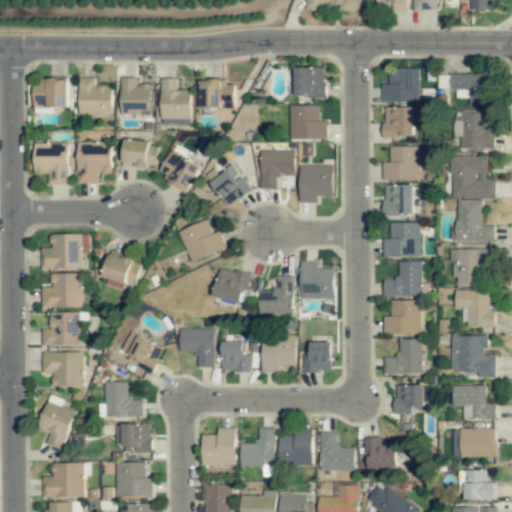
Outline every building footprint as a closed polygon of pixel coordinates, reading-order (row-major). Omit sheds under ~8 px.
[(360,0),(307,0),(308,11),(324,11),(324,9),(360,10),(360,0)] [(408,0),(378,0),(379,2),(392,3),(391,11),(408,11),(408,0)] [(414,0),(415,10),(437,11),(436,0),(414,0)] [(468,0),(468,10),(494,11),(494,0),(468,0)] [(295,67),(296,98),(326,97),(325,67),(295,67)] [(419,69),(388,70),(389,84),(382,84),(382,103),(419,102),(419,69)] [(468,105),(490,106),(491,75),(450,74),(449,90),(456,90),(456,98),(469,98),(468,105)] [(112,115),(111,85),(95,86),(95,78),(78,78),(79,115),(112,115)] [(150,115),(151,84),(136,84),(136,78),(121,78),(120,115),(150,115)] [(191,90),(177,90),(177,78),(161,78),(161,125),(190,125),(191,90)] [(235,108),(234,84),(227,85),(227,78),(201,79),(201,109),(235,108)] [(68,79),(33,80),(34,108),(68,108),(68,79)] [(319,105),(289,105),(290,140),(327,139),(327,120),(320,120),(319,105)] [(383,137),(413,137),(414,107),(384,107),(383,137)] [(494,128),(486,128),(486,111),(461,110),(460,150),(493,151),(494,128)] [(123,166),(156,168),(157,142),(124,141),(123,166)] [(111,174),(112,143),(77,142),(77,183),(98,183),(98,174),(111,174)] [(69,143),(34,143),(33,174),(48,175),(48,183),(68,184),(69,143)] [(419,180),(419,146),(389,146),(389,162),(383,162),(383,180),(419,180)] [(201,165),(170,150),(157,178),(188,192),(201,165)] [(294,150),(260,151),(260,189),(278,188),(278,174),(295,174),(294,150)] [(487,156),(452,156),(451,197),(495,197),(495,179),(487,179),(487,156)] [(251,189),(232,165),(209,182),(228,207),(251,189)] [(333,165),(299,165),(300,203),(319,202),(318,197),(334,196),(333,165)] [(413,185),(384,185),(384,215),(414,214),(413,185)] [(482,200),(456,199),(456,242),(495,242),(495,226),(482,225),(482,200)] [(220,231),(212,234),(207,220),(179,229),(190,262),(226,250),(220,231)] [(420,222),(390,223),(390,239),(383,239),(383,257),(420,256),(420,222)] [(89,234),(51,234),(51,248),(41,248),(41,269),(82,268),(82,253),(89,253),(89,234)] [(453,286),(480,286),(480,265),(493,265),(493,249),(453,249),(453,286)] [(103,278),(111,279),(110,284),(124,287),(126,279),(128,279),(133,257),(109,252),(103,278)] [(334,268),(319,269),(319,261),(298,262),(298,299),(334,298),(334,268)] [(422,261),(397,262),(398,279),(384,280),(384,297),(428,296),(428,286),(422,286),(422,261)] [(242,304),(249,274),(220,267),(213,297),(242,304)] [(82,274),(51,273),(51,287),(42,287),(42,307),(82,307),(82,274)] [(258,292),(258,315),(293,314),(292,276),(275,276),(275,292),(258,292)] [(495,327),(495,310),(489,310),(489,290),(454,290),(454,308),(464,308),(464,327),(495,327)] [(420,300),(390,300),(391,316),(383,316),(383,334),(420,334),(420,300)] [(41,328),(41,345),(79,346),(79,313),(49,312),(49,328),(41,328)] [(214,368),(214,329),(180,328),(180,352),(197,352),(197,367),(214,368)] [(159,361),(149,356),(156,344),(132,331),(119,355),(153,372),(159,361)] [(486,335),(451,336),(452,373),(478,372),(478,378),(496,377),(495,355),(487,355),(486,335)] [(296,366),(296,337),(262,337),(261,372),(279,373),(280,365),(296,366)] [(384,374),(422,373),(422,339),(399,339),(399,357),(384,357),(384,374)] [(250,371),(250,353),(243,353),(243,342),(222,342),(222,371),(250,371)] [(331,372),(332,342),(309,342),(309,355),(303,355),(303,371),(331,372)] [(42,373),(51,373),(51,387),(83,387),(83,352),(42,352),(42,373)] [(128,382),(104,382),(105,417),(142,416),(142,400),(128,400),(128,382)] [(395,414),(411,414),(411,408),(424,407),(424,385),(395,385),(395,414)] [(486,386),(453,385),(453,406),(463,407),(463,418),(496,419),(496,403),(486,403),(486,386)] [(62,449),(75,410),(61,406),(63,400),(49,395),(37,429),(49,433),(45,444),(62,449)] [(151,452),(150,423),(115,424),(116,444),(123,443),(123,453),(151,452)] [(236,427),(217,427),(217,435),(202,435),(202,465),(235,465),(236,427)] [(240,466),(274,466),(275,428),(257,427),(257,443),(240,443),(240,466)] [(312,428),(296,429),(296,435),(278,435),(279,466),(313,465),(312,428)] [(460,457),(494,457),(494,428),(460,428),(460,457)] [(320,470),(354,470),(354,448),(338,448),(338,432),(320,432),(320,470)] [(395,437),(366,438),(367,469),(396,468),(395,437)] [(52,462),(52,477),(43,477),(42,497),(83,498),(84,475),(90,475),(90,463),(52,462)] [(152,496),(152,478),(146,478),(145,462),(115,462),(116,496),(152,496)] [(465,500),(496,499),(495,482),(488,482),(487,470),(464,470),(465,500)] [(378,511),(417,511),(418,510),(380,482),(365,502),(378,511)] [(231,511),(232,484),(205,484),(204,511),(231,511)] [(318,497),(317,511),(358,511),(358,485),(337,485),(337,497),(318,497)] [(275,511),(276,491),(263,490),(263,495),(241,495),(240,511),(275,511)] [(307,495),(279,495),(279,511),(313,511),(313,507),(308,507),(307,495)] [(49,510),(44,510),(44,511),(80,511),(80,502),(49,502),(49,510)]
